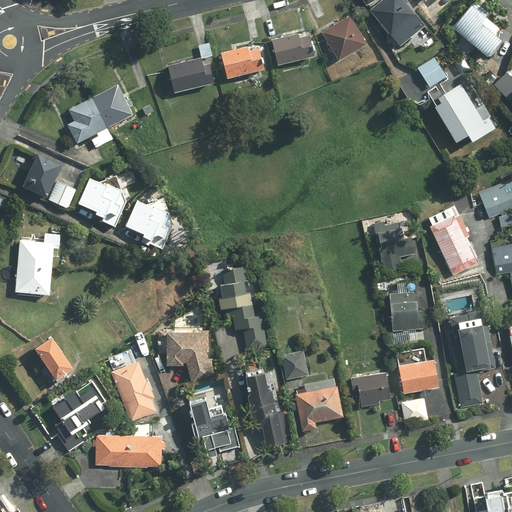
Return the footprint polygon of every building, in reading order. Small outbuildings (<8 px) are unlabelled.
[(401,0),(381,0),(369,10),(398,48),(423,28),(401,0)] [(485,20),(489,16),(473,2),(450,26),(484,59),(499,43),(494,38),(498,33),(485,20)] [(350,16),(321,32),(337,62),(366,46),(350,16)] [(300,39),(298,33),(270,40),(276,66),(314,58),(309,36),(300,39)] [(226,80),(264,72),(259,49),(248,52),(246,47),(220,53),(226,80)] [(445,79),(433,58),(415,68),(427,89),(445,79)] [(171,94),(215,85),(211,64),(202,66),(201,59),(165,66),(171,94)] [(511,70),(494,87),(511,107),(511,70)] [(480,122),(461,88),(460,85),(436,98),(440,104),(433,108),(453,145),(465,138),(469,144),(494,130),(487,118),(480,122)] [(126,102),(118,86),(68,110),(73,121),(65,125),(76,146),(90,138),(95,149),(112,140),(107,129),(132,117),(129,110),(133,108),(130,100),(126,102)] [(33,162),(20,188),(43,200),(57,174),(33,162)] [(126,201),(123,192),(116,175),(100,182),(89,178),(77,205),(96,213),(94,216),(103,220),(102,223),(115,229),(126,201)] [(511,179),(478,192),(488,218),(500,214),(501,217),(498,217),(501,229),(511,226),(511,213),(507,215),(505,212),(511,209),(511,179)] [(67,209),(77,189),(59,181),(50,201),(67,209)] [(169,214),(165,200),(158,198),(146,206),(135,202),(124,228),(136,233),(133,241),(149,247),(153,237),(163,241),(167,230),(163,228),(169,214)] [(476,264),(464,241),(468,239),(459,215),(428,227),(437,252),(440,250),(455,276),(476,264)] [(385,226),(384,222),(372,225),(384,272),(402,268),(399,258),(416,254),(411,234),(403,236),(400,222),(385,226)] [(19,242),(14,294),(48,297),(53,245),(19,242)] [(494,274),(508,272),(511,298),(511,297),(511,244),(491,248),(494,274)] [(220,314),(223,313),(225,320),(233,319),(236,332),(243,330),(247,350),(266,347),(261,316),(254,318),(252,308),(250,294),(248,294),(243,267),(221,271),(224,285),(218,286),(220,297),(217,298),(220,314)] [(416,319),(414,293),(405,294),(404,284),(395,284),(396,295),(389,295),(392,333),(422,330),(421,319),(416,319)] [(478,372),(488,370),(485,352),(490,351),(483,312),(477,313),(449,319),(455,345),(450,346),(456,373),(453,373),(459,408),(484,404),(478,372)] [(168,368),(183,369),(184,369),(191,386),(216,378),(204,344),(205,333),(179,332),(179,334),(166,334),(165,360),(168,360),(168,368)] [(52,340),(36,351),(58,382),(74,371),(52,340)] [(396,353),(398,365),(402,394),(437,389),(433,360),(426,361),(424,349),(396,353)] [(302,350),(280,354),(285,381),(308,376),(302,350)] [(151,401),(155,399),(137,361),(110,373),(132,422),(156,412),(151,401)] [(349,379),(352,395),(358,394),(360,409),(380,405),(379,402),(389,401),(384,373),(349,379)] [(53,386),(43,374),(37,380),(47,391),(53,386)] [(263,377),(244,381),(254,431),(261,430),(265,450),(284,446),(272,393),(267,394),(263,377)] [(51,409),(60,422),(53,427),(71,452),(86,442),(79,433),(89,426),(87,422),(99,413),(98,411),(106,405),(93,387),(77,398),(74,393),(51,409)] [(301,433),(315,431),(314,425),(343,419),(337,388),(294,396),(301,433)] [(424,397),(400,401),(403,424),(428,420),(424,397)] [(199,440),(210,436),(213,447),(218,446),(219,451),(240,445),(235,426),(229,428),(224,411),(209,415),(205,399),(189,404),(199,440)] [(130,423),(130,434),(153,434),(153,423),(130,423)] [(95,467),(161,469),(161,450),(164,450),(164,442),(162,442),(162,438),(96,436),(95,467)] [(485,501),(486,511),(483,511),(509,511),(506,497),(485,501)]
